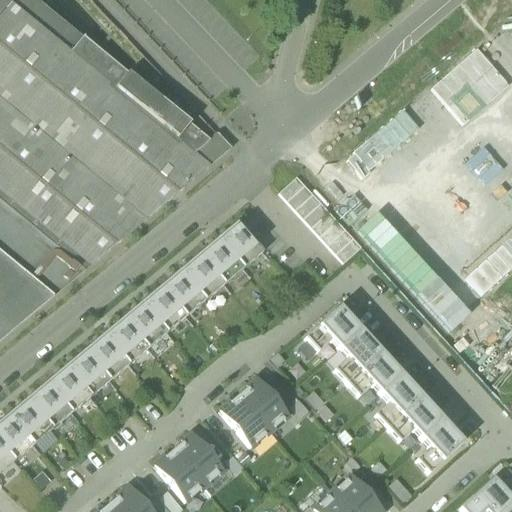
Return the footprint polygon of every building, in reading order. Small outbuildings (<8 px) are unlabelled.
[(209,168),(191,154),(69,54),(82,38),(35,0),(8,0),(7,3),(0,10),(0,205),(84,274),(209,169),(209,168)] [(82,37),(82,38),(69,54),(191,154),(208,142),(82,37)] [(464,128),(511,86),(479,48),(431,90),(464,128)] [(417,106),(345,156),(359,176),(431,126),(417,106)] [(191,154),(209,168),(230,151),(217,136),(208,142),(191,154)] [(277,196),(286,205),(303,189),(295,180),(277,196)] [(286,205),(294,214),(311,198),(303,189),(286,205)] [(294,214),(302,223),(319,207),(311,198),(294,214)] [(0,344),(84,274),(0,205),(0,344)] [(302,223),(310,232),(328,216),(319,207),(302,223)] [(455,333),(475,313),(381,213),(360,233),(455,333)] [(310,232),(318,241),(336,224),(328,216),(310,232)] [(318,241),(326,249),(344,233),(336,224),(318,241)] [(235,225),(216,241),(242,272),(261,256),(235,225)] [(326,249),(334,258),(352,242),(344,233),(326,249)] [(511,239),(466,279),(483,299),(511,273),(511,239)] [(216,241),(197,257),(222,288),(242,272),(216,241)] [(334,258),(342,267),(360,251),(352,242),(334,258)] [(203,304),(222,288),(197,257),(178,274),(203,304)] [(178,274),(158,290),(184,320),(203,304),(178,274)] [(165,336),(184,320),(158,290),(140,305),(165,336)] [(140,305),(120,322),(146,352),(165,336),(140,305)] [(336,311),(316,330),(329,344),(337,353),(357,334),(336,311)] [(120,322),(101,338),(127,368),(146,352),(120,322)] [(316,356),(329,344),(316,330),(303,342),(316,356)] [(337,353),(345,362),(357,376),(378,357),(357,334),(337,353)] [(101,338),(82,354),(108,384),(127,368),(101,338)] [(82,354),(63,370),(89,400),(108,384),(82,354)] [(378,357),(357,376),(370,389),(378,398),(398,379),(378,357)] [(344,388),(357,376),(345,362),(332,374),(344,388)] [(63,370),(44,386),(70,417),(89,400),(63,370)] [(357,401),(370,389),(357,376),(344,388),(357,401)] [(378,398),(386,407),(398,421),(419,402),(398,379),(378,398)] [(237,399),(268,435),(287,419),(256,383),(237,399)] [(44,386),(25,402),(50,433),(70,417),(44,386)] [(323,406),(312,395),(304,402),(315,413),(323,406)] [(268,435),(237,399),(218,415),(249,451),(268,435)] [(25,402),(5,418),(31,449),(50,433),(25,402)] [(419,402),(398,421),(411,434),(419,443),(439,424),(419,402)] [(298,403),(289,411),(299,422),(308,414),(298,403)] [(385,432),(398,421),(386,407),(373,419),(385,432)] [(333,418),(323,408),(317,414),(326,424),(333,418)] [(5,418),(0,422),(0,450),(12,465),(31,449),(5,418)] [(398,446),(411,434),(398,421),(385,432),(398,446)] [(419,443),(427,452),(440,466),(461,447),(439,424),(419,443)] [(50,433),(31,449),(39,458),(58,442),(50,433)] [(350,442),(342,433),(336,439),(344,448),(350,442)] [(268,435),(249,451),(256,460),(275,444),(268,435)] [(172,453),(203,490),(222,474),(191,437),(172,453)] [(0,450),(0,474),(12,465),(0,450)] [(241,452),(232,459),(241,469),(250,462),(241,452)] [(427,478),(440,466),(427,452),(414,464),(427,478)] [(203,490),(172,453),(153,469),(184,506),(203,490)] [(242,470),(241,469),(232,459),(223,466),(233,477),(242,470)] [(385,473),(377,465),(369,472),(377,480),(385,473)] [(41,473),(31,482),(41,493),(51,485),(41,473)] [(330,496),(344,511),(379,511),(349,479),(330,496)] [(511,503),(492,481),(458,511),(457,511),(503,511),(511,504),(511,503)] [(393,498),(401,489),(394,482),(385,490),(393,498)] [(303,504),(309,510),(310,511),(312,511),(330,496),(322,487),(303,504)] [(410,498),(401,489),(393,498),(402,507),(410,498)] [(106,508),(109,511),(146,511),(143,508),(128,490),(106,508)] [(179,511),(166,495),(157,502),(165,511),(179,511)] [(344,511),(330,496),(312,511),(344,511)] [(164,511),(154,499),(143,508),(146,511),(164,511)]
